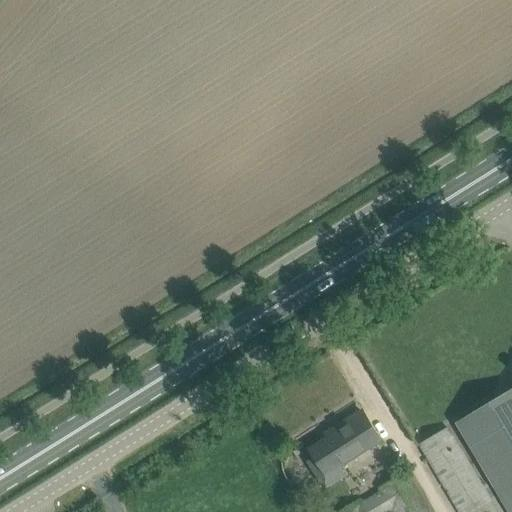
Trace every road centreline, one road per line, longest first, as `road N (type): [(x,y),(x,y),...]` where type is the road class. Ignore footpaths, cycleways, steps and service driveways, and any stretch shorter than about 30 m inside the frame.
road 1 (primary): [(0,480),(511,166)]
road 2 (unclassified): [(16,511),(511,205)]
